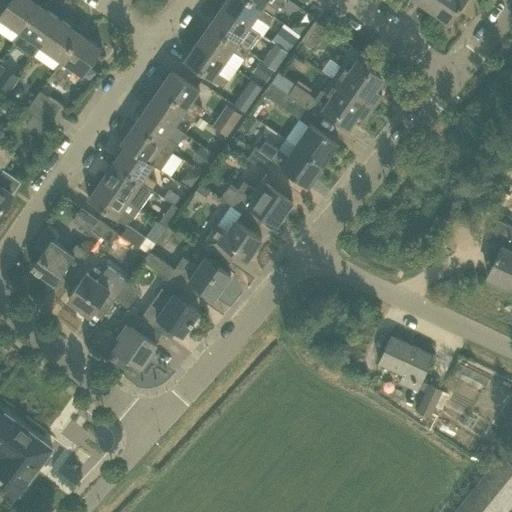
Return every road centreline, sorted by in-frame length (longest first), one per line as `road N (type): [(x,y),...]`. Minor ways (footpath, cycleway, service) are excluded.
road 1 (residential): [(156,41),(0,276)]
road 2 (residential): [(153,433),(306,254)]
road 3 (residential): [(306,254),(456,78)]
road 4 (unclassified): [(511,352),(306,254)]
road 5 (residential): [(153,433),(0,302)]
road 6 (residential): [(456,78),(345,0)]
